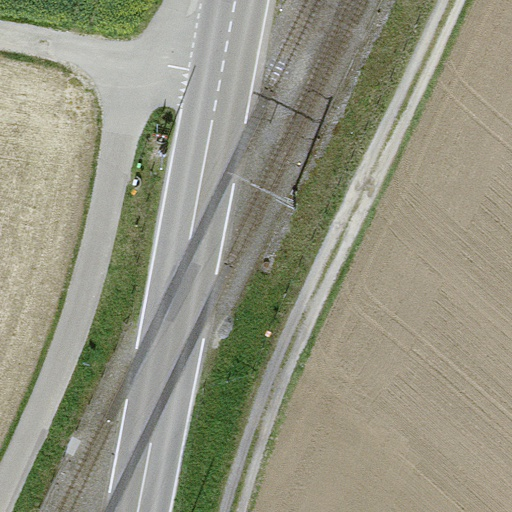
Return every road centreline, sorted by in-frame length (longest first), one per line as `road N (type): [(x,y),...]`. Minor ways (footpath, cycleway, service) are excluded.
road 1 (track): [(232,511),(284,360),(451,0)]
road 2 (primary): [(135,511),(236,0)]
road 3 (track): [(176,65),(137,60),(86,290),(0,502)]
road 4 (track): [(137,60),(0,39)]
